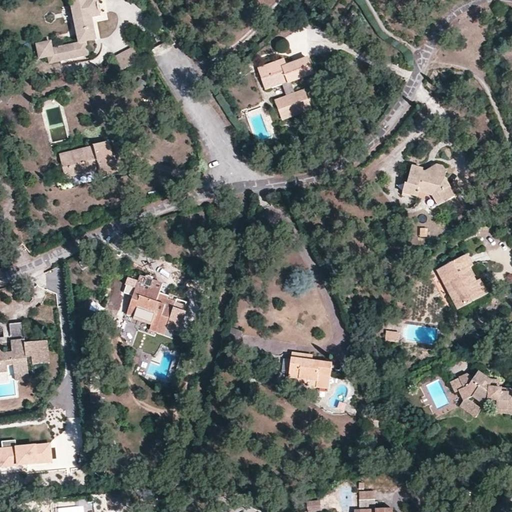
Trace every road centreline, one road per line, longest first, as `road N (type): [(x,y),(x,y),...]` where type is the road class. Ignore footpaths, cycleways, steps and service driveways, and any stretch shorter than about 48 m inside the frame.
road 1 (residential): [(482,0),(437,37),(373,144),(336,170),(226,189)]
road 2 (residential): [(226,189),(182,198),(0,278)]
road 3 (residential): [(226,189),(221,145),(173,59)]
